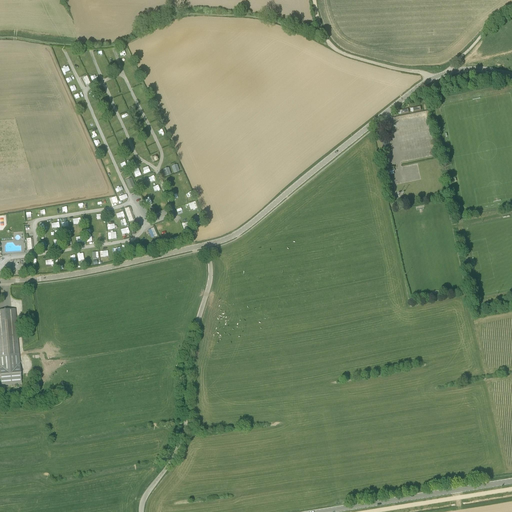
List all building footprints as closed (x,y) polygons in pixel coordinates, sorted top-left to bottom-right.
[(172,167),(175,174),(180,171),(178,165),(172,167)] [(167,177),(172,175),(169,168),(164,170),(167,177)] [(179,184),(187,182),(185,176),(177,178),(179,184)] [(139,254),(137,245),(131,247),(133,255),(139,254)] [(0,356),(19,355),(15,309),(0,310),(0,356)] [(19,355),(0,356),(0,375),(0,377),(21,375),(19,355)] [(22,384),(21,375),(0,377),(1,386),(22,384)]
